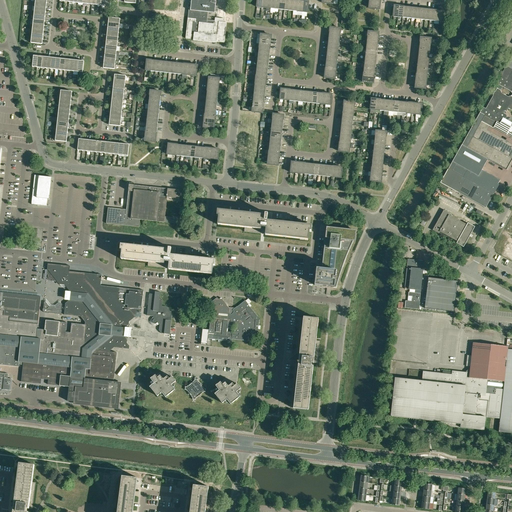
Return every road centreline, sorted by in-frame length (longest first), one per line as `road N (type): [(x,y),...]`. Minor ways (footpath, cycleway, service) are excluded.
road 1 (secondary): [(244,438),(0,407)]
road 2 (secondary): [(0,417),(243,448)]
road 3 (secondary): [(325,460),(511,479)]
road 4 (secondary): [(511,468),(327,448)]
road 5 (residential): [(288,296),(277,402),(260,400),(264,362)]
road 6 (residential): [(270,294),(110,271)]
road 7 (residential): [(327,448),(343,302)]
road 8 (residential): [(439,105),(498,0)]
